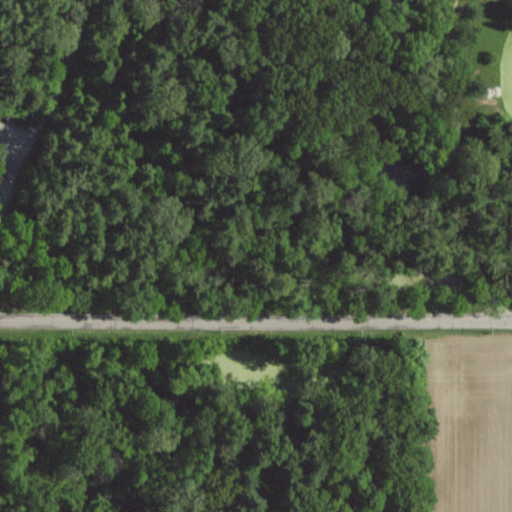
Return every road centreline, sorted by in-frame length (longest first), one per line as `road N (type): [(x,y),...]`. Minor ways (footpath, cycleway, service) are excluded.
road 1 (tertiary): [(511,321),(0,320)]
road 2 (residential): [(0,219),(36,119),(42,0)]
